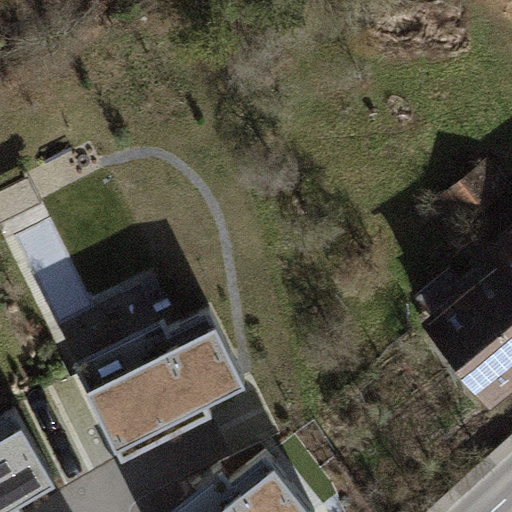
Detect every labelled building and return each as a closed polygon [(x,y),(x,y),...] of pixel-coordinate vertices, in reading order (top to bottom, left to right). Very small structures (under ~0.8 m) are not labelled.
[(442,197),(461,220),(495,191),(477,168),(442,197)] [(0,219),(42,200),(29,173),(0,186),(0,219)] [(511,364),(511,246),(510,244),(489,261),(495,268),(468,290),(449,267),(416,294),(488,383),(511,364)] [(245,378),(210,307),(80,370),(121,453),(211,409),(205,397),(245,378)] [(15,407),(0,415),(0,511),(19,511),(23,510),(16,498),(55,476),(15,407)] [(315,511),(266,448),(183,511),(315,511)]
